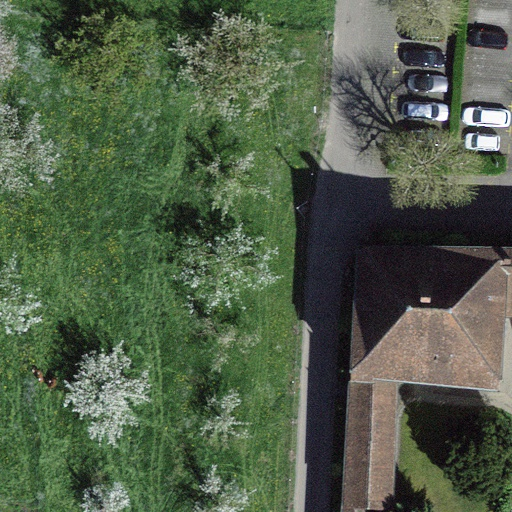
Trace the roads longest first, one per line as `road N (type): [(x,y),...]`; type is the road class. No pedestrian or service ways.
road 1 (residential): [(317,511),(333,198)]
road 2 (residential): [(333,198),(346,0)]
road 3 (residential): [(333,198),(511,209)]
